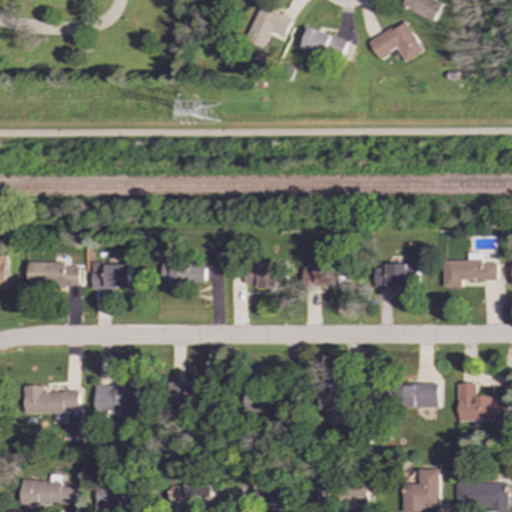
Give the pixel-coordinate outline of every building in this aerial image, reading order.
[(403,0),(401,7),(435,21),(443,2),(438,0),(403,0)] [(293,20),(262,5),(246,39),(265,48),(271,36),(283,41),(293,20)] [(424,51),(407,21),(370,42),(380,59),(399,48),(406,62),(424,51)] [(497,280),(497,263),(482,263),(482,253),(467,253),(467,260),(443,260),(443,287),(461,287),(461,280),(497,280)] [(341,285),(341,262),(316,261),(316,268),(302,267),(302,285),(341,285)] [(287,262),(258,262),(258,288),(278,288),(278,284),(287,284),(287,262)] [(27,287),(79,286),(79,266),(64,266),(64,263),(27,263),(27,287)] [(130,288),(130,263),(91,264),(91,288),(130,288)] [(407,286),(407,278),(418,277),(417,263),(386,264),(386,268),(374,269),(374,288),(407,286)] [(256,265),(243,265),(244,284),(257,284),(256,265)] [(170,382),(169,398),(175,398),(174,407),(208,409),(210,385),(170,382)] [(436,407),(437,384),(403,383),(402,406),(436,407)] [(508,420),(507,396),(475,396),(475,383),(457,384),(457,421),(508,420)] [(44,385),(23,386),(24,413),(79,412),(79,391),(44,392),(44,385)] [(143,391),(115,390),(115,386),(94,385),(93,414),(143,415),(143,391)] [(404,511),(427,511),(427,507),(441,507),(440,469),(419,469),(420,484),(403,485),(404,511)] [(21,507),(38,508),(39,504),(75,506),(75,486),(61,485),(61,475),(50,474),(49,480),(22,479),(21,507)] [(297,481),(259,482),(260,506),(298,505),(297,481)] [(456,483),(457,511),(509,509),(509,482),(456,483)] [(214,505),(213,486),(171,488),(172,507),(214,505)] [(368,507),(368,486),(347,486),(347,507),(368,507)] [(334,488),(315,489),(316,506),(335,505),(334,488)]
